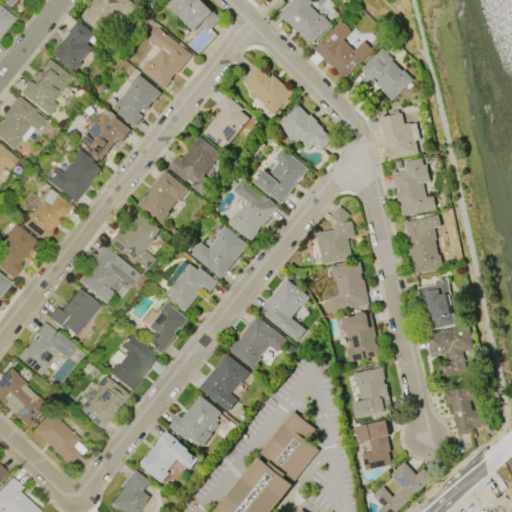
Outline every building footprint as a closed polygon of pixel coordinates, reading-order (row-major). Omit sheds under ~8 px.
[(93,0),(128,0),(137,7),(127,19),(119,13),(101,35),(79,18),(87,8),(89,9),(93,4),(91,3),(93,0)] [(166,3),(169,0),(201,0),(220,19),(208,31),(201,24),(194,31),(166,3)] [(297,0),(281,16),(310,45),(327,27),(307,7),(311,2),(309,0),(297,0)] [(0,7),(13,18),(0,33),(0,7)] [(374,51),(345,80),(332,66),(331,67),(313,49),(327,36),(326,35),(341,21),(343,23),(344,22),(351,29),(350,30),(352,32),(344,40),(354,50),(364,41),(374,51)] [(50,57),(73,76),(82,66),(80,65),(92,50),(87,46),(93,38),(78,25),(70,34),(72,35),(62,48),(59,46),(50,57)] [(158,28),(192,55),(164,90),(140,71),(149,60),(151,61),(160,50),(148,41),(158,28)] [(382,48),(393,59),(391,61),(402,72),(403,70),(412,80),(391,100),(383,92),(384,91),(379,86),(378,87),(360,69),(382,48)] [(70,78),(51,101),(56,105),(47,116),(18,94),(28,82),(32,85),(43,71),(40,69),(47,60),(70,78)] [(292,93),(273,115),(263,106),(264,105),(250,93),(253,91),(242,81),(255,66),(270,78),(272,75),(292,93)] [(138,74),(161,93),(147,111),(143,108),(138,114),(142,117),(134,127),(117,114),(119,111),(113,106),(121,97),(122,97),(131,86),(129,85),(138,74)] [(203,133),(220,110),(216,107),(225,95),(242,109),(240,112),(249,118),(248,119),(253,124),(242,138),(237,134),(224,150),(203,133)] [(12,150),(0,140),(0,120),(2,118),(0,116),(16,97),(33,111),(32,112),(43,122),(36,131),(29,125),(18,138),(21,140),(12,150)] [(278,124),(297,104),(309,117),(311,115),(317,121),(316,122),(324,130),(323,130),(333,140),(321,152),(314,145),(307,152),(294,139),(292,141),(282,130),(283,128),(278,124)] [(417,123),(420,140),(416,141),(418,154),(390,160),(387,148),(389,148),(387,141),(385,141),(380,118),(391,116),(390,112),(398,110),(399,114),(401,114),(404,124),(410,123),(410,125),(417,123)] [(114,117),(131,131),(121,143),(117,139),(99,161),(78,144),(104,113),(111,120),(114,117)] [(221,154),(203,175),(212,183),(202,195),(191,186),(193,183),(188,179),(185,182),(168,169),(178,157),(182,160),(200,137),(221,154)] [(0,146),(16,159),(7,170),(3,166),(0,169),(0,146)] [(296,184),(281,203),(253,181),(263,170),(268,174),(278,162),(274,160),(276,158),(276,155),(279,151),(282,150),(283,149),(308,169),(301,179),(300,178),(295,184),(296,184)] [(77,150),(101,169),(93,178),(92,177),(88,183),(73,203),(43,180),(53,167),(61,173),(70,161),(69,160),(77,150)] [(429,181),(422,182),(426,198),(433,196),(436,209),(403,216),(399,201),(398,201),(392,174),(405,172),(403,163),(421,159),(422,165),(426,164),(429,181)] [(165,171),(188,190),(178,202),(177,201),(168,212),(169,213),(161,224),(137,205),(145,196),(146,197),(151,192),(149,190),(165,171)] [(242,179),(278,207),(263,227),(261,226),(257,231),(258,232),(251,241),(227,223),(236,212),(237,214),(247,201),(241,197),(240,198),(232,192),(242,179)] [(46,188),(70,207),(54,227),(53,225),(49,231),(50,232),(43,241),(19,223),(28,212),(29,213),(39,201),(37,200),(46,188)] [(139,213),(160,230),(143,250),(154,259),(143,272),(108,243),(117,232),(120,235),(139,213)] [(439,215),(441,227),(435,228),(438,239),(434,240),(436,253),(445,252),(447,266),(415,272),(412,255),(409,255),(403,222),(439,215)] [(352,259),(323,265),(316,234),(335,230),(334,226),(351,222),(355,237),(347,238),(352,259)] [(0,241),(14,224),(35,241),(17,263),(20,266),(11,278),(0,268),(0,241)] [(224,226),(248,245),(221,278),(190,254),(192,252),(192,250),(196,245),(198,244),(200,242),(208,249),(217,237),(216,236),(224,226)] [(104,304),(111,295),(105,291),(115,279),(128,289),(138,276),(104,249),(77,283),(104,304)] [(369,304),(331,312),(328,297),(338,295),(335,281),(334,281),(331,268),(360,262),(362,273),(360,273),(362,280),(363,279),(369,304)] [(163,295),(189,264),(197,270),(199,268),(217,283),(208,294),(202,290),(184,312),(163,295)] [(0,274),(9,282),(0,293),(0,274)] [(258,313),(286,278),(310,297),(302,307),(300,306),(291,317),(307,330),(296,343),(258,313)] [(447,278),(452,305),(449,305),(451,313),(453,313),(456,326),(425,332),(417,288),(435,285),(434,281),(447,278)] [(98,306),(74,336),(67,330),(65,333),(46,318),(55,308),(59,311),(77,289),(98,306)] [(164,301),(187,320),(180,329),(179,328),(175,333),(176,334),(160,354),(143,340),(151,331),(146,327),(158,312),(156,311),(164,301)] [(380,356),(349,362),(346,350),(349,349),(343,319),(356,316),(356,314),(365,312),(366,314),(371,313),(376,337),(375,338),(376,344),(378,344),(380,356)] [(256,316),(287,341),(277,353),(269,346),(259,358),(260,359),(252,369),(229,351),(236,341),(238,342),(242,337),(240,336),(256,316)] [(27,342),(43,323),(73,347),(64,359),(54,351),(45,363),(47,365),(38,375),(15,357),(23,348),(24,349),(28,343),(27,342)] [(426,336),(469,327),(474,348),(462,350),(467,372),(442,377),(439,362),(449,360),(448,352),(430,355),(426,336)] [(157,358),(130,391),(107,373),(115,363),(116,364),(126,352),(119,346),(128,335),(157,358)] [(228,412),(199,388),(215,368),(216,369),(220,364),(219,363),(226,354),(249,373),(241,383),(239,382),(230,394),(238,400),(228,412)] [(353,374),(382,368),(385,380),(384,381),(385,387),(387,386),(392,410),(357,418),(354,403),(361,402),(358,387),(356,387),(353,374)] [(0,401),(0,377),(8,369),(25,385),(24,386),(45,405),(26,425),(0,401)] [(104,377),(127,395),(99,429),(77,411),(104,377)] [(458,436),(452,405),(446,406),(444,392),(474,386),(476,399),(469,401),(471,410),(483,408),(487,426),(473,429),(473,433),(458,436)] [(168,427),(178,415),(182,418),(200,396),(222,413),(217,418),(220,420),(217,423),(219,425),(212,434),(213,435),(202,448),(188,437),(185,440),(168,427)] [(66,466),(30,432),(48,412),(77,439),(70,446),(78,453),(66,466)] [(259,456),(295,484),(319,453),(302,440),(311,429),(292,414),(259,456)] [(356,427),(386,421),(390,436),(387,437),(390,452),(388,452),(391,465),(365,471),(362,454),(372,452),(369,441),(360,443),(356,427)] [(166,431),(189,450),(188,451),(198,459),(190,469),(176,458),(166,471),(169,474),(161,483),(138,464),(145,456),(147,457),(157,443),(156,443),(166,431)] [(218,511),(271,511),(290,489),(258,462),(218,511)] [(393,497),(402,488),(391,475),(404,462),(416,475),(423,469),(433,479),(398,511),(377,511),(383,506),(373,496),(383,486),(393,497)] [(118,511),(108,504),(135,470),(150,482),(142,491),(150,497),(138,511),(139,511),(118,511)] [(0,511),(35,511),(16,493),(19,490),(11,482),(0,493),(0,511)]
